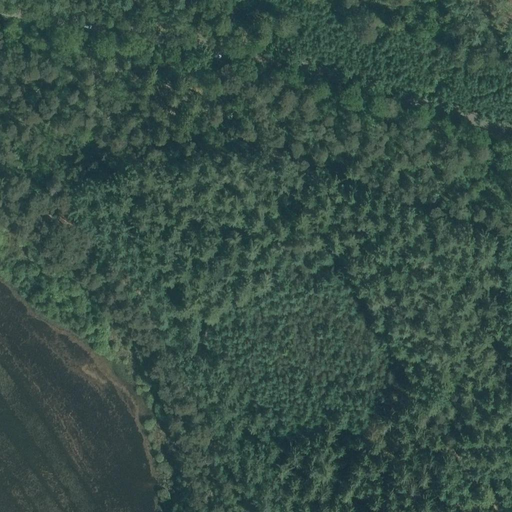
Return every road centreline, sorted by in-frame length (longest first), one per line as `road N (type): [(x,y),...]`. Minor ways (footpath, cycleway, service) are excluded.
road 1 (track): [(479,511),(194,38)]
road 2 (tertiary): [(511,119),(312,61),(0,5)]
